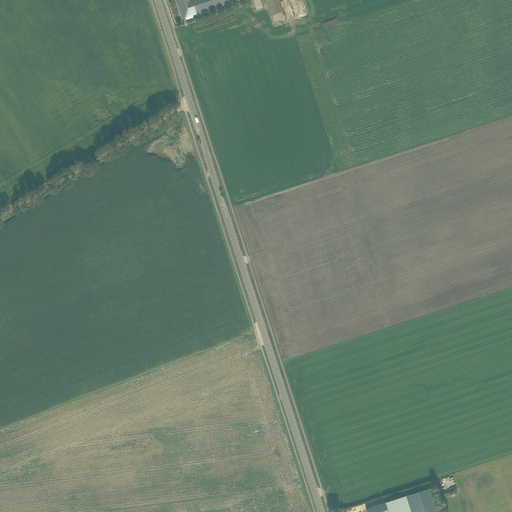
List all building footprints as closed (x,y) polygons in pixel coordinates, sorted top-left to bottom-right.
[(175,0),(183,21),(231,5),(229,0),(175,0)] [(253,9),(220,19),(226,36),(258,26),(253,9)] [(437,511),(429,488),(406,496),(411,511),(437,511)] [(406,496),(384,503),(387,511),(411,511),(406,496)] [(387,511),(385,503),(384,503),(366,509),(366,511),(387,511)]
